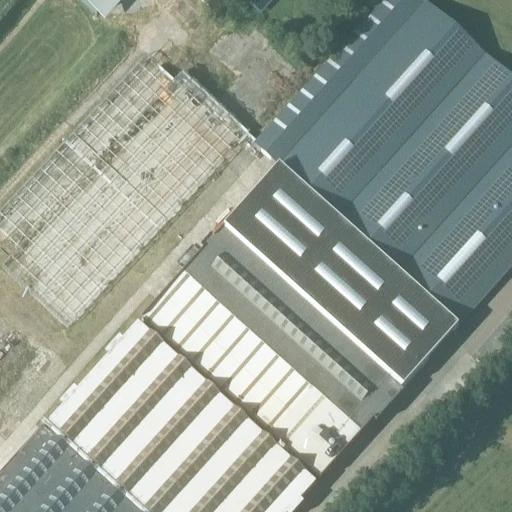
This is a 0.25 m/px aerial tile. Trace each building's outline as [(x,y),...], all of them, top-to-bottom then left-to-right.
[(76,0),(105,24),(126,0),(76,0)] [(141,321),(249,417),(321,481),(373,424),(376,426),(404,396),(401,392),(431,358),(434,361),(460,332),(458,330),(463,323),(511,269),(511,80),(421,0),(383,0),(334,55),(253,147),(277,170),(274,173),(271,171),(249,195),(252,198),(214,240),(211,238),(200,251),(202,253),(141,321)] [(199,0),(214,12),(225,0),(199,0)] [(243,13),(175,83),(174,84),(146,57),(0,211),(0,251),(10,260),(3,267),(66,325),(162,223),(305,71),(243,13)] [(62,409),(55,417),(46,427),(141,511),(298,511),(303,506),(300,504),(316,486),(137,326),(122,343),(119,341),(105,357),(107,359),(76,393),(73,392),(60,407),(62,409)] [(131,511),(43,431),(27,448),(24,447),(10,462),(12,464),(0,478),(0,511),(131,511)]
